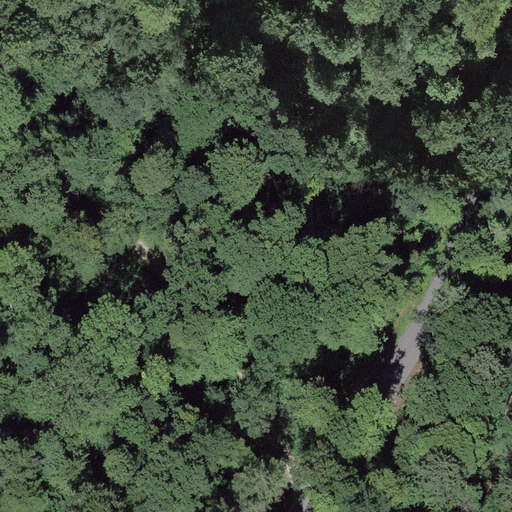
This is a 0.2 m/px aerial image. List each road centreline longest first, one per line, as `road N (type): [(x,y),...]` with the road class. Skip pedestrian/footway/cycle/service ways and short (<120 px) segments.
road 1 (track): [(0,167),(108,211),(151,250),(316,485)]
road 2 (unclassified): [(300,511),(423,308),(511,113)]
